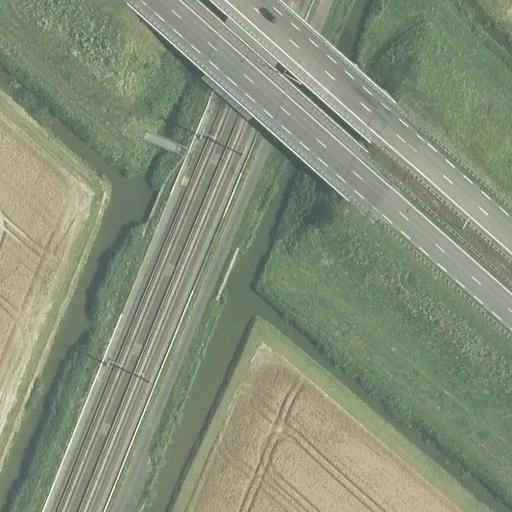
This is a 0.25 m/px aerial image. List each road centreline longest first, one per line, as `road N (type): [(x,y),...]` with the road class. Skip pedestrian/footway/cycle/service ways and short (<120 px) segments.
road 1 (primary): [(159,0),(511,315)]
road 2 (primary): [(511,232),(247,0)]
